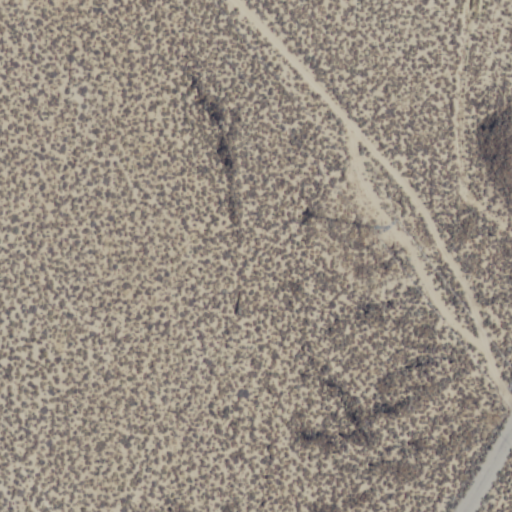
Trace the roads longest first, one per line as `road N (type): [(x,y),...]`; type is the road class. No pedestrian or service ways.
road 1 (track): [(511,396),(479,338),(448,313),(374,204),(361,175),(363,148),(234,0)]
road 2 (track): [(363,148),(421,208),(469,292),(479,338)]
